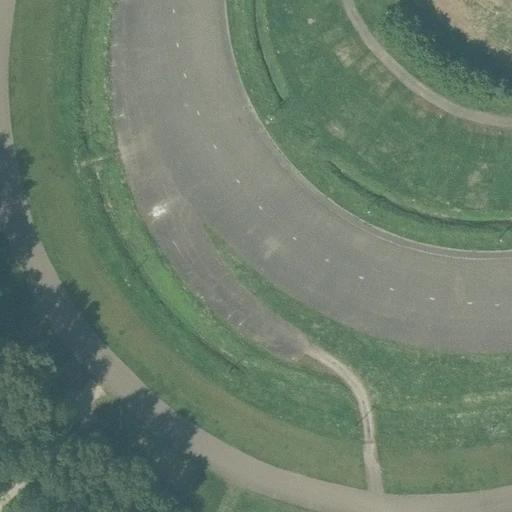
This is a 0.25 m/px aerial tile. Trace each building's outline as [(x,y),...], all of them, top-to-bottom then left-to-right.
[(386,0),(362,0),(366,12),(388,5),(386,0)] [(458,0),(457,3),(474,12),(480,0),(458,0)] [(372,85),(354,99),(369,119),(388,104),(372,85)] [(380,174),(402,184),(429,129),(407,119),(380,174)] [(455,208),(480,154),(458,144),(433,198),(455,208)] [(143,463),(176,488),(197,461),(164,436),(143,463)] [(329,511),(284,500),(280,511),(329,511)]
